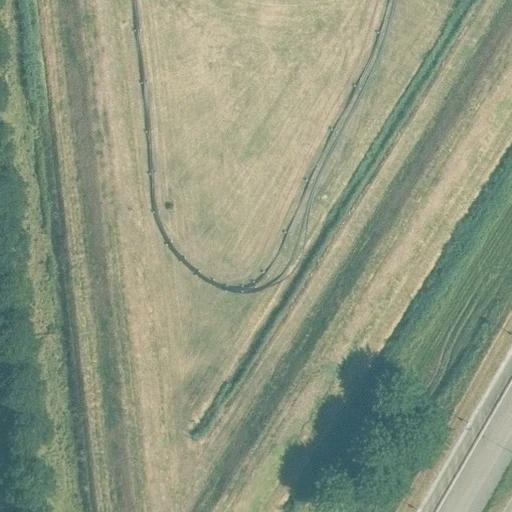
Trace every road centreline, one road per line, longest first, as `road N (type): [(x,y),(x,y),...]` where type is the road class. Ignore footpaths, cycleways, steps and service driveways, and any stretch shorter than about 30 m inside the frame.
road 1 (track): [(0,192),(35,511)]
road 2 (unknown): [(511,390),(446,511)]
